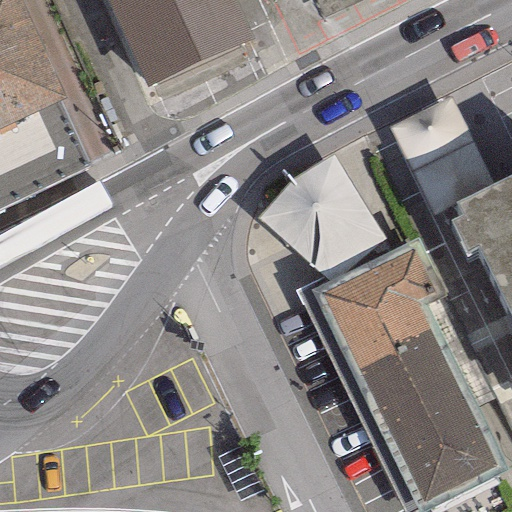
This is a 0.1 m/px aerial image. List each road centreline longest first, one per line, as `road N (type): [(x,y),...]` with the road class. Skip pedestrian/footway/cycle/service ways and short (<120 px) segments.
road 1 (primary): [(0,431),(102,345),(289,119)]
road 2 (primary): [(289,119),(151,175),(0,257)]
road 3 (primary): [(289,119),(511,7)]
